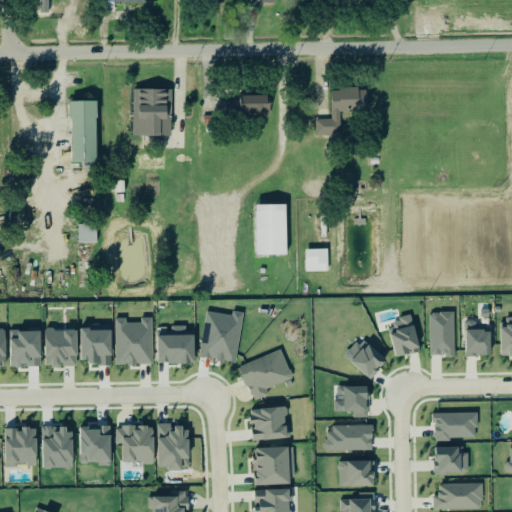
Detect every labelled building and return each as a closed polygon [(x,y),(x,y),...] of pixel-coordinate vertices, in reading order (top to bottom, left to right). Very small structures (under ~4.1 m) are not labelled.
[(66,0),(43,0),(43,14),(66,15),(66,0)] [(360,112),(360,89),(332,90),(333,120),(317,121),(317,136),(341,136),(340,113),(360,112)] [(171,90),(132,91),(133,136),(172,135),(171,90)] [(270,114),(269,95),(240,96),(241,115),(270,114)] [(97,162),(96,100),(71,101),(71,162),(97,162)] [(215,117),(204,116),(203,127),(214,127),(215,117)] [(115,193),(114,181),(124,181),(124,193),(115,193)] [(255,256),(254,205),(285,204),(286,255),(255,256)] [(77,243),(77,224),(96,224),(96,242),(77,243)] [(326,273),(303,273),(303,249),(326,249),(326,273)] [(454,312),(429,313),(430,357),(455,356),(454,312)] [(395,356),(420,351),(413,316),(392,320),(394,328),(390,328),(395,356)] [(152,365),(151,318),(140,319),(140,324),(126,324),(125,319),(116,319),(117,365),(152,365)] [(501,355),(511,355),(511,318),(500,319),(501,355)] [(491,324),(476,325),(476,321),(465,321),(467,356),(492,356),(491,324)] [(81,328),(81,364),(106,363),(105,356),(112,356),(112,327),(81,328)] [(195,335),(186,335),(185,327),(170,327),(170,332),(157,333),(158,364),(196,363),(195,335)] [(46,368),(77,367),(76,330),(45,331),(46,368)] [(42,367),(41,331),(10,331),(11,367),(42,367)] [(369,379),(387,362),(363,338),(345,356),(369,379)] [(267,389),(293,379),(282,350),(239,367),(253,402),(269,395),(267,389)] [(353,418),(369,418),(367,386),(337,387),(337,399),(334,399),(334,412),(352,412),(353,418)] [(288,439),(286,407),(250,409),(251,424),(252,424),(253,441),(288,439)] [(434,413),(434,439),(476,439),(476,413),(434,413)] [(158,467),(169,467),(169,471),(182,471),(182,458),(189,458),(189,427),(170,427),(170,424),(158,424),(158,467)] [(80,456),(89,455),(89,462),(112,462),(111,425),(79,426),(80,456)] [(372,451),(373,426),(332,425),(332,435),(325,434),(325,450),(372,451)] [(123,464),(154,463),(154,426),(116,427),(116,444),(122,444),(123,464)] [(4,429),(5,468),(18,468),(18,465),(37,465),(36,428),(4,429)] [(42,429),(43,465),(74,464),(73,428),(42,429)] [(254,448),(255,485),(291,484),(290,447),(254,448)] [(468,453),(461,453),(461,447),(435,447),(435,474),(468,473),(468,453)] [(375,487),(375,470),(371,470),(371,461),(339,461),(339,486),(375,487)] [(482,484),(439,484),(439,496),(433,496),(434,510),(482,509),(482,484)] [(290,511),(290,489),(255,490),(255,511),(290,511)] [(188,511),(188,492),(170,492),(170,497),(147,497),(147,509),(150,509),(150,511),(188,511)] [(341,511),(374,511),(374,493),(358,493),(358,500),(341,500),(341,511)]
